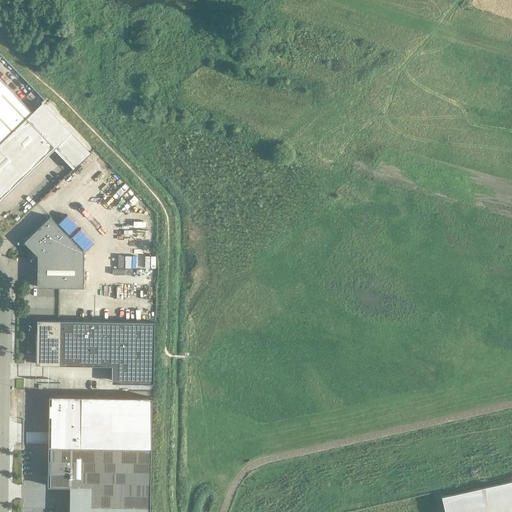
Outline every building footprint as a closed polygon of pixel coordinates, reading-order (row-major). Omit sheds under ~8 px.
[(0,142),(32,112),(0,79),(0,142)] [(32,112),(0,142),(0,197),(3,195),(6,187),(10,189),(13,180),(17,182),(21,173),(24,175),(53,146),(73,167),(72,168),(73,169),(90,152),(90,151),(89,152),(41,103),(32,112)] [(83,287),(83,251),(49,216),(27,237),(41,252),(37,256),(37,287),(83,287)] [(94,242),(80,228),(71,236),(85,251),(94,242)] [(155,271),(120,270),(120,307),(154,307),(155,271)] [(36,319),(36,332),(36,364),(38,364),(121,366),(121,383),(153,383),(154,321),(36,319)] [(50,445),(49,486),(68,486),(67,511),(149,511),(150,508),(151,447),(151,441),(152,395),(50,394),(50,445)] [(511,511),(511,477),(440,494),(443,511),(511,511)]
